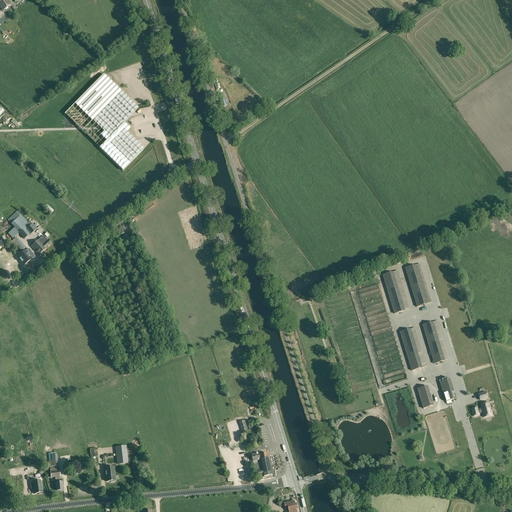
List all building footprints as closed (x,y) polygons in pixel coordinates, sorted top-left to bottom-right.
[(6,0),(0,0),(0,7),(3,11),(11,5),(6,0)] [(125,123),(128,120),(131,117),(138,109),(136,106),(111,82),(105,76),(103,74),(75,103),(104,132),(100,135),(106,141),(99,148),(123,171),(144,149),(127,133),(121,127),(121,126),(125,123)] [(218,92),(222,107),(228,105),(223,90),(218,92)] [(121,126),(127,132),(130,128),(125,123),(121,126)] [(47,205),(45,208),(51,214),(54,211),(47,205)] [(28,223),(21,215),(12,224),(25,239),(30,235),(37,229),(33,224),(32,224),(30,222),(28,223)] [(43,236),(31,247),(39,255),(46,248),(51,243),(48,240),(47,241),(43,236)] [(12,241),(9,244),(11,246),(12,245),(15,243),(16,244),(22,251),(26,247),(18,239),(18,240),(16,237),(12,241)] [(26,250),(24,252),(30,261),(33,259),(32,259),(36,256),(30,248),(27,251),(26,250)] [(24,252),(18,256),(24,265),(30,261),(24,252)] [(405,268),(417,307),(433,302),(421,263),(405,268)] [(383,274),(394,313),(410,309),(398,270),(383,274)] [(423,325),(434,365),(450,360),(438,321),(423,325)] [(400,332),(411,371),(427,366),(416,327),(400,332)] [(439,383),(445,403),(456,399),(450,379),(439,383)] [(417,390),(423,410),(434,406),(428,386),(417,390)] [(488,398),(486,392),(478,394),(480,400),(488,398)] [(492,415),(489,402),(481,405),(482,409),(478,410),(477,407),(471,409),(473,416),(479,415),(479,413),(483,412),(484,417),(492,415)] [(246,426),(244,421),(239,422),(242,432),(252,429),(250,422),(248,423),(249,425),(246,426)] [(126,446),(125,446),(115,447),(117,465),(128,463),(126,446)] [(254,465),(256,464),(271,461),(270,458),(269,454),(267,454),(267,453),(261,455),(259,456),(258,453),(255,453),(255,454),(252,455),(253,461),(254,465)] [(57,466),(56,455),(52,455),(53,461),(49,461),(50,467),(55,466),(57,466)] [(145,459),(132,461),(133,468),(146,466),(145,459)] [(273,471),(271,461),(256,464),(259,478),(264,477),(265,480),(274,478),(277,477),(275,470),(273,471)] [(60,478),(60,477),(59,467),(50,468),(51,478),(55,477),(55,478),(60,478)] [(114,467),(104,469),(104,473),(105,473),(107,482),(111,481),(111,482),(114,482),(114,481),(115,481),(114,467)] [(33,483),(30,483),(31,489),(33,488),(34,494),(38,493),(39,494),(42,494),(42,493),(43,493),(41,481),(33,482),(33,483)] [(294,501),(284,503),(286,509),(288,509),(288,511),(296,511),(296,510),(298,509),(297,504),(295,504),(294,501)]
